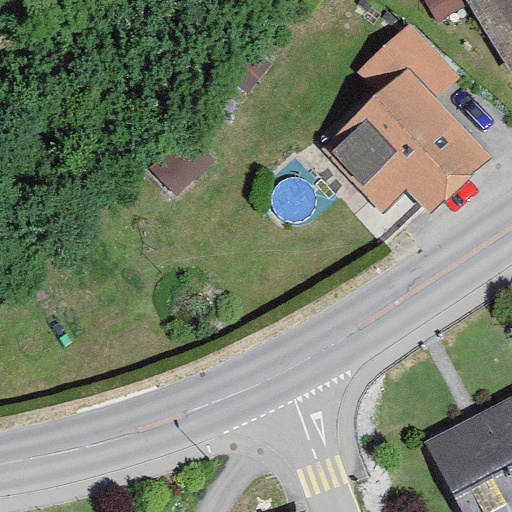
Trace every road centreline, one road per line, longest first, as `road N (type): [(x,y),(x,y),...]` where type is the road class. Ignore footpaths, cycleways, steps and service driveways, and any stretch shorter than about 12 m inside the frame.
road 1 (tertiary): [(282,372),(130,433),(0,465)]
road 2 (tertiary): [(511,227),(282,372)]
road 3 (residential): [(282,372),(336,511)]
